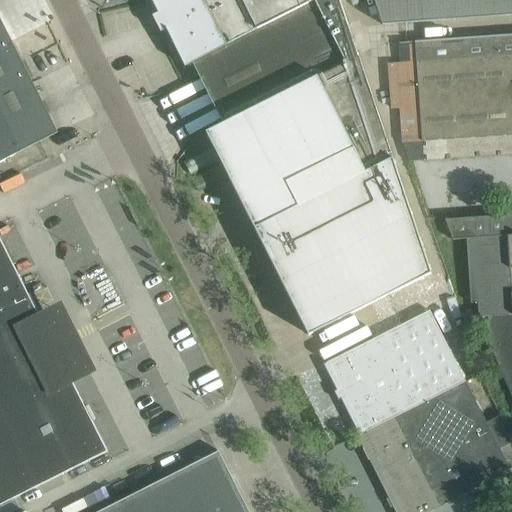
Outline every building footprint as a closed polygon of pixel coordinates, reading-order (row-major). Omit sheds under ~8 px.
[(151,0),(158,13),(152,16),(161,33),(166,29),(185,66),(192,63),(198,75),(215,67),(240,115),(205,133),(308,336),(431,274),(339,0),(151,0)] [(511,0),(373,0),(382,25),(511,15),(511,0)] [(0,19),(0,161),(57,133),(0,19)] [(423,142),(511,135),(511,35),(416,42),(423,142)] [(489,336),(511,334),(511,215),(446,220),(453,240),(467,239),(471,303),(478,303),(479,317),(487,317),(489,336)] [(0,505),(17,497),(107,452),(0,239),(0,505)] [(362,434),(465,382),(430,311),(326,363),(339,389),(343,387),(347,396),(344,398),(362,434)] [(511,334),(489,336),(489,347),(511,398),(511,334)] [(431,511),(511,472),(465,382),(362,434),(366,433),(377,456),(373,458),(400,511),(431,511)] [(248,511),(218,452),(99,511),(248,511)]
